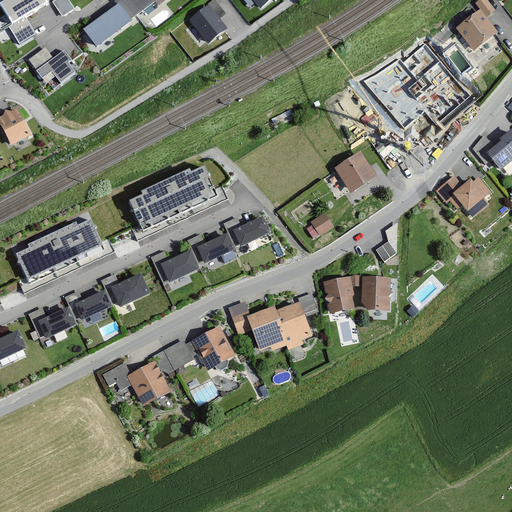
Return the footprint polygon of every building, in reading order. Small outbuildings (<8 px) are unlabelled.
[(47,0),(6,0),(6,1),(21,26),(52,7),(47,0)] [(64,14),(75,6),(70,0),(54,0),(54,1),(64,14)] [(117,7),(85,30),(97,48),(133,22),(131,20),(157,2),(159,6),(167,0),(117,0),(114,2),(117,7)] [(254,0),(260,8),(270,0),(254,0)] [(481,12),(458,30),(476,53),(501,34),(489,18),(498,12),(488,0),(480,0),(475,4),(481,12)] [(227,29),(208,4),(188,20),(207,44),(227,29)] [(471,96),(426,43),(403,62),(399,60),(363,80),(406,129),(424,111),(438,125),(471,96)] [(45,48),(28,61),(42,79),(52,71),(61,83),(75,72),(68,63),(72,60),(64,50),(53,58),(45,48)] [(18,108),(0,116),(0,127),(9,147),(32,136),(18,108)] [(494,146),(486,153),(491,158),(504,172),(511,163),(511,132),(511,131),(494,146)] [(486,153),(494,146),(483,134),(468,148),(484,165),(491,158),(486,153)] [(364,152),(336,168),(351,194),(380,178),(364,152)] [(137,245),(229,203),(210,164),(119,204),(137,245)] [(455,174),(437,191),(453,209),(462,201),(474,214),(496,195),(476,174),(465,184),(455,174)] [(324,213),(308,223),(317,237),(333,227),(324,213)] [(24,296),(113,255),(95,214),(6,255),(24,296)] [(263,216),(233,230),(241,246),(271,232),(263,216)] [(225,231),(196,245),(206,265),(235,251),(225,231)] [(196,243),(205,241),(203,234),(195,237),(196,243)] [(389,243),(376,252),(385,263),(397,254),(389,243)] [(187,245),(154,259),(167,290),(203,274),(187,245)] [(143,272),(111,287),(121,308),(153,294),(143,272)] [(355,275),(350,277),(353,287),(355,286),(362,287),(362,276),(355,275)] [(391,277),(362,276),(362,287),(362,300),(368,310),(389,310),(390,296),(393,293),(390,288),(391,277)] [(350,277),(324,282),(330,314),(354,308),(352,297),(354,294),(353,287),(350,277)] [(101,287),(73,301),(84,322),(111,308),(101,287)] [(300,306),(281,313),(291,344),(312,337),(305,315),(320,310),(314,292),(297,298),(300,306)] [(246,303),(228,309),(237,336),(253,330),(262,356),(291,344),(281,313),(277,308),(251,316),(246,303)] [(65,306),(34,320),(45,344),(77,330),(65,306)] [(184,339),(165,350),(176,369),(194,359),(192,356),(198,353),(208,371),(237,355),(220,325),(186,344),(184,339)] [(16,330),(0,338),(0,360),(25,348),(16,330)] [(124,364),(104,375),(109,386),(116,382),(121,391),(132,385),(144,407),(170,392),(162,376),(176,369),(165,350),(150,358),(153,363),(131,375),(124,364)]
